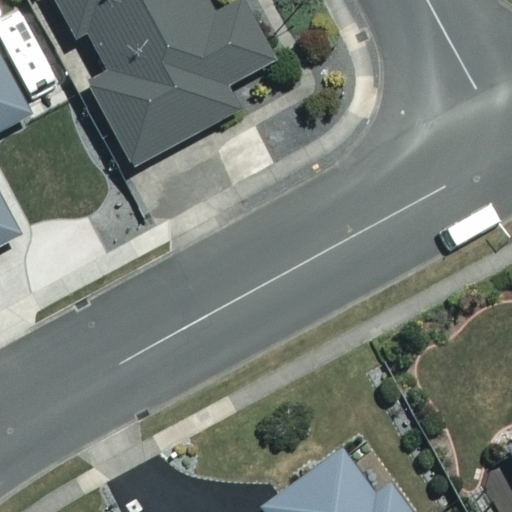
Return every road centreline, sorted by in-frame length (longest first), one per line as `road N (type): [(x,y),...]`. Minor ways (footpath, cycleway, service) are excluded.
road 1 (residential): [(0,430),(511,154)]
road 2 (residential): [(511,154),(427,0)]
